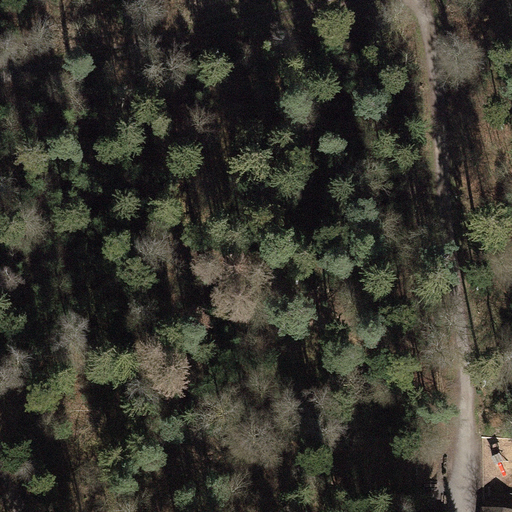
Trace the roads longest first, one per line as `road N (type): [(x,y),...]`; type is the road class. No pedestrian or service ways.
road 1 (track): [(423,0),(467,373),(462,511)]
road 2 (track): [(349,0),(0,76)]
